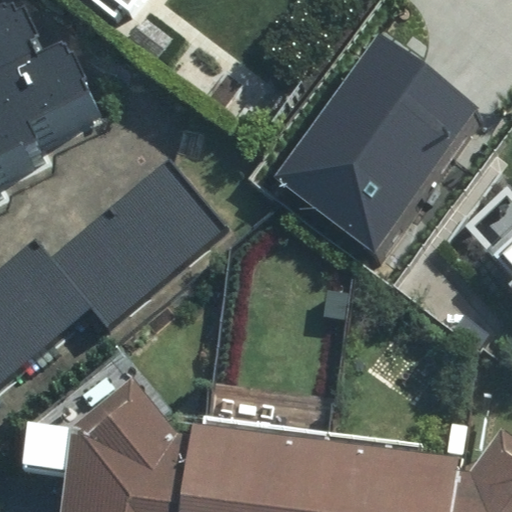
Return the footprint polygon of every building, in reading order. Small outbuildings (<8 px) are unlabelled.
[(147,0),(125,0),(140,10),(147,0)] [(52,22),(13,39),(5,22),(0,24),(0,202),(24,192),(18,179),(69,157),(62,141),(96,123),(114,115),(93,67),(76,74),(52,22)] [(428,86),(408,116),(356,81),(288,180),(413,265),(504,138),(428,86)] [(231,230),(175,166),(71,255),(127,319),(231,230)] [(511,203),(476,236),(511,272),(511,203)] [(47,245),(0,284),(0,400),(104,313),(47,245)] [(511,511),(511,450),(493,472),(212,443),(196,443),(147,391),(90,432),(79,511),(511,511)]
